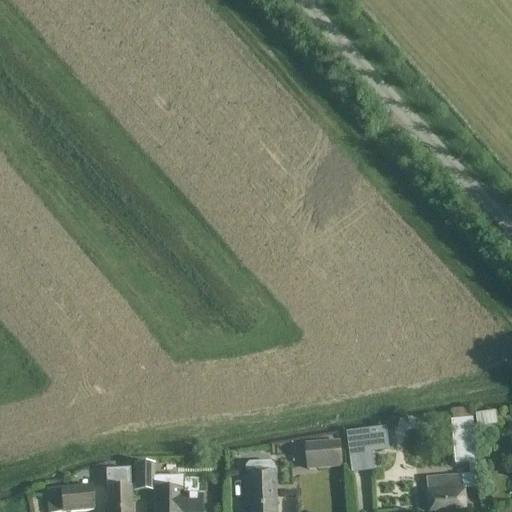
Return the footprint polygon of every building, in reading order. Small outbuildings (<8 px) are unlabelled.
[(426,479),(428,511),(453,511),(465,511),(464,490),(478,489),(474,420),(451,421),(455,465),(468,464),(469,476),(426,479)] [(368,432),(347,435),(351,474),(373,472),(368,432)] [(307,472),(343,469),(341,442),(305,445),(307,472)] [(220,481),(229,481),(230,459),(221,459),(220,481)] [(251,509),(250,511),(277,511),(277,472),(275,472),(275,466),(271,463),(249,464),(246,468),(246,473),(246,509),(251,509)] [(155,493),(155,511),(181,511),(181,488),(181,477),(155,477),(155,465),(133,466),(133,493),(155,493)] [(132,511),(132,487),(130,487),(130,470),(105,471),(106,487),(107,511),(132,511)] [(92,486),(46,490),(47,511),(91,511),(95,511),(92,486)]
